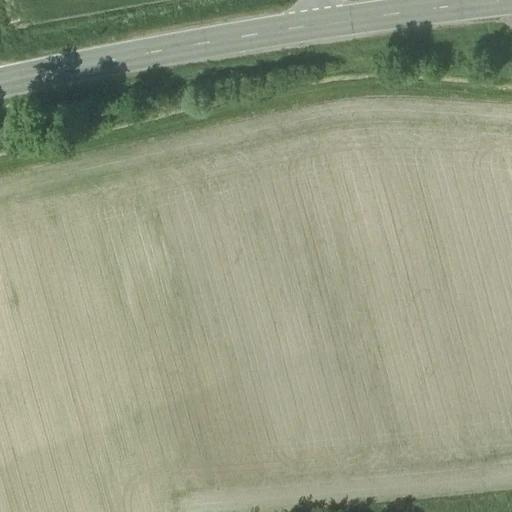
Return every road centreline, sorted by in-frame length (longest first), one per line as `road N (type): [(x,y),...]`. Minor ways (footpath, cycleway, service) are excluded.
road 1 (secondary): [(0,80),(325,20)]
road 2 (secondary): [(325,20),(494,0)]
